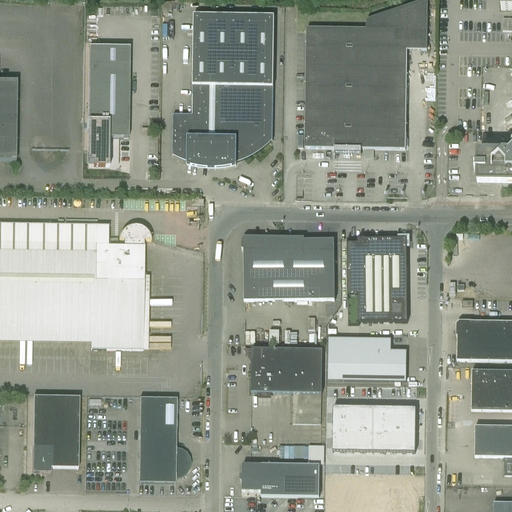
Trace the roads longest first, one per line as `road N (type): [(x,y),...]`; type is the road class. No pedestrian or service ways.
road 1 (unknown): [(167,186),(174,14),(273,9),(276,142),(238,213)]
road 2 (unclassified): [(432,511),(438,215)]
road 3 (unclassified): [(214,506),(218,212)]
road 4 (unclassified): [(438,215),(218,212)]
road 5 (unclassified): [(214,506),(0,503)]
road 6 (unclassified): [(218,212),(205,187),(26,181)]
road 7 (unknown): [(0,389),(128,388)]
